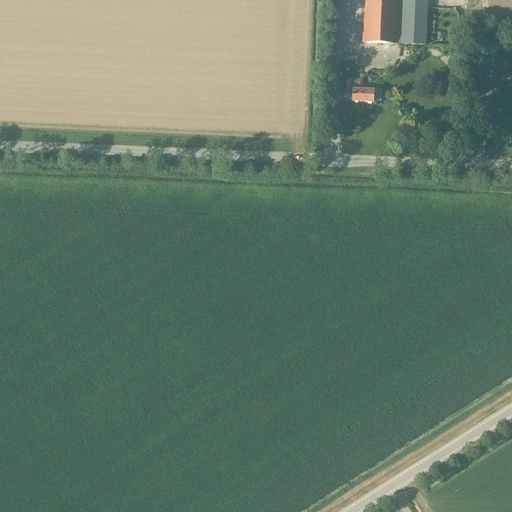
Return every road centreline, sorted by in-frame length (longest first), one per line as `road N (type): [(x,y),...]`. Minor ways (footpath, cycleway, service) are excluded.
road 1 (unclassified): [(511,167),(0,147)]
road 2 (unclassified): [(350,511),(511,410)]
